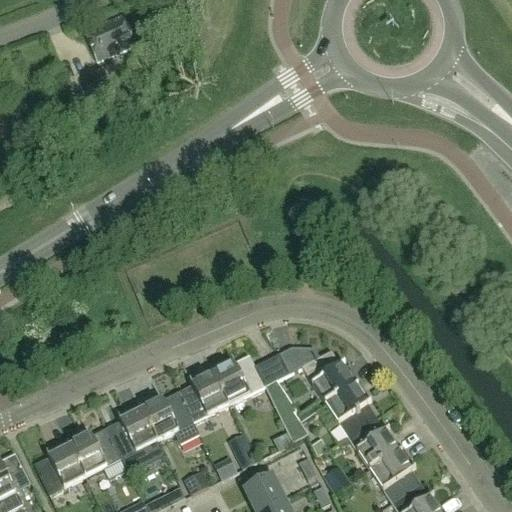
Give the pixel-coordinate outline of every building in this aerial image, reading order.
[(122,20),(84,36),(97,66),(135,49),(122,20)] [(117,107),(104,74),(87,81),(94,100),(72,108),(77,122),(117,107)] [(326,409),(355,390),(332,356),(320,362),(314,353),(294,353),(282,359),(291,378),(301,372),(326,409)] [(250,362),(215,380),(230,410),(265,393),(265,391),(276,385),(291,378),(282,359),(255,372),(250,362)] [(215,380),(178,398),(194,428),(230,410),(215,380)] [(281,425),(287,435),(300,427),(294,417),(297,415),(276,385),(265,391),(265,393),(281,425)] [(355,390),(326,409),(349,443),(377,423),(355,390)] [(194,428),(178,398),(143,416),(159,446),(175,438),(181,449),(199,440),(193,429),(194,428)] [(143,416),(107,434),(123,465),(159,446),(143,416)] [(399,456),(377,423),(349,443),(371,475),(399,456)] [(303,442),(308,439),(300,427),(287,435),(293,447),(303,442)] [(123,465),(107,434),(72,452),(88,482),(123,465)] [(286,438),(274,445),(279,456),(292,450),(286,438)] [(229,446),(243,474),(257,467),(243,439),(229,446)] [(88,482),(72,452),(34,471),(50,501),(88,482)] [(399,456),(371,475),(393,509),(422,490),(399,456)] [(31,491),(16,461),(0,468),(0,511),(19,511),(23,510),(17,498),(31,491)] [(316,480),(308,464),(300,468),(307,484),(316,480)] [(353,487),(342,470),(325,480),(336,497),(353,487)] [(202,478),(186,486),(193,499),(209,491),(202,478)] [(254,511),(269,511),(285,504),(273,481),(246,495),(254,511)] [(436,511),(422,490),(393,509),(395,511),(436,511)] [(324,511),(331,509),(322,492),(314,496),(322,511),(324,511)] [(167,511),(162,501),(145,510),(146,511),(167,511)]
